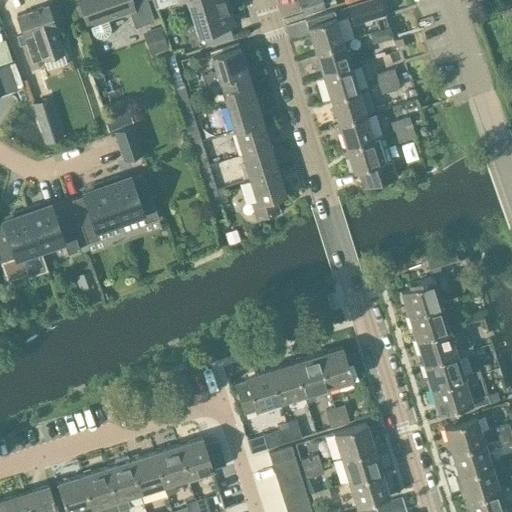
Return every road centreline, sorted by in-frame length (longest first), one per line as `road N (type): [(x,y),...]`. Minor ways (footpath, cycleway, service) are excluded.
road 1 (residential): [(424,511),(262,0)]
road 2 (residential): [(255,511),(219,404),(0,470)]
road 3 (residential): [(448,0),(511,191)]
road 4 (residential): [(115,148),(43,172),(0,144)]
